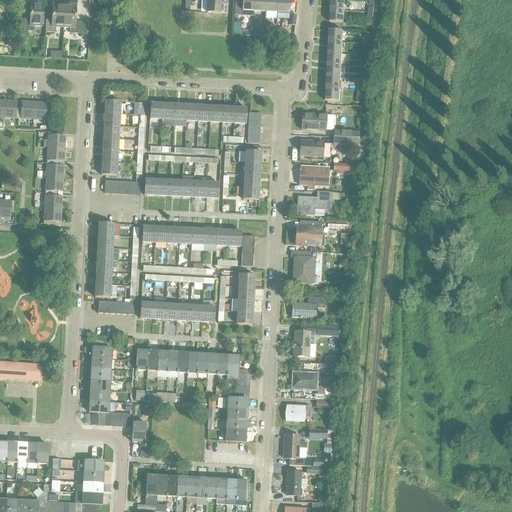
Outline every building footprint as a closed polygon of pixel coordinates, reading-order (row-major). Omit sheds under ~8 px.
[(242,0),(241,12),(241,16),(253,17),(254,12),(254,0),(242,0)] [(254,0),(254,12),(265,13),(265,0),(254,0)] [(265,19),(277,19),(277,0),(265,0),(265,13),(265,19)] [(289,0),(277,0),(277,19),(289,20),(290,0),(289,0)] [(330,0),(330,10),(344,11),(344,0),(330,0)] [(42,27),(43,3),(31,2),(30,19),(24,19),(24,31),(34,32),(34,26),(42,27)] [(221,2),(207,2),(206,14),(221,14),(221,2)] [(56,27),(64,28),(65,4),(54,3),(53,20),(46,20),(46,33),(55,33),(56,27)] [(65,4),(64,28),(71,28),(71,34),(80,34),(81,22),(76,22),(77,4),(65,4)] [(344,11),(330,10),(330,23),(343,24),(344,11)] [(329,30),(328,43),(342,43),(343,31),(329,30)] [(356,103),(361,104),(370,33),(365,33),(356,103)] [(328,43),(328,54),(342,55),(342,43),(328,43)] [(328,54),(327,66),(341,66),(342,55),(328,54)] [(327,66),(326,78),(340,79),(341,66),(327,66)] [(326,78),(326,89),(340,90),(340,79),(326,78)] [(340,90),(326,89),(325,101),(339,102),(340,90)] [(3,119),(18,120),(19,108),(17,108),(17,102),(4,101),(3,119)] [(18,120),(33,120),(34,103),(22,102),(21,108),(19,108),(18,120)] [(105,102),(104,114),(120,115),(120,103),(105,102)] [(34,103),(33,120),(49,121),(50,110),(47,109),(47,104),(34,103)] [(139,116),(145,117),(145,111),(136,111),(136,104),(134,103),(133,116),(139,116)] [(149,120),(162,120),(163,105),(150,104),(149,120)] [(162,120),(174,121),(175,105),(163,105),(162,120)] [(174,121),(186,121),(187,106),(175,105),(174,121)] [(186,121),(198,122),(199,107),(187,106),(186,121)] [(198,122),(210,123),(211,107),(199,107),(198,122)] [(210,123),(222,123),(223,108),(211,107),(210,123)] [(222,123),(234,124),(235,109),(223,108),(222,123)] [(235,109),(234,124),(246,125),(246,109),(235,109)] [(104,114),(104,127),(119,127),(120,115),(104,114)] [(302,114),(301,130),(325,132),(325,131),(333,131),(333,117),(326,117),(326,116),(302,114)] [(104,127),(103,139),(119,139),(119,127),(104,127)] [(334,131),(334,138),(359,140),(359,133),(334,131)] [(49,133),(48,148),(65,149),(66,137),(60,136),(61,133),(49,133)] [(359,140),(334,138),(333,146),(358,148),(359,140)] [(103,139),(103,151),(118,152),(119,139),(103,139)] [(330,145),(323,144),(323,143),(301,141),(300,157),(322,158),(322,157),(329,158),(329,145),(330,145)] [(48,148),(47,164),(59,164),(59,162),(65,162),(65,149),(48,148)] [(103,151),(102,163),(117,164),(118,152),(103,151)] [(240,153),(239,164),(245,164),(260,165),(261,152),(246,152),(246,153),(240,153)] [(117,164),(102,163),(101,176),(117,177),(117,164)] [(47,164),(46,179),(64,180),(65,167),(59,167),(59,164),(47,164)] [(245,164),(244,176),(260,177),(260,165),(245,164)] [(333,171),(349,172),(349,175),(355,176),(356,166),(333,165),(333,171)] [(299,168),(299,171),(300,171),(299,186),(307,186),(307,190),(313,190),(313,187),(327,187),(329,169),(299,168)] [(244,176),(244,189),(259,189),(260,177),(244,176)] [(46,179),(45,194),(57,194),(57,192),(63,192),(64,180),(46,179)] [(145,196),(157,197),(157,182),(145,181),(145,196)] [(104,194),(140,196),(141,184),(105,182),(104,194)] [(157,197),(169,197),(170,182),(157,182),(157,197)] [(169,197),(181,198),(182,183),(170,182),(169,197)] [(181,198),(194,198),(194,183),(182,183),(181,198)] [(194,198),(206,199),(207,184),(194,183),(194,198)] [(207,184),(206,199),(218,199),(219,184),(207,184)] [(259,189),(244,189),(243,200),(258,201),(259,189)] [(298,198),(297,216),(314,217),(314,210),(324,211),(331,211),(332,193),(318,192),(318,199),(298,198)] [(45,194),(44,209),(62,210),(63,198),(57,197),(57,194),(45,194)] [(0,201),(0,218),(11,219),(11,213),(14,213),(14,202),(0,201)] [(62,210),(44,209),(44,225),(55,225),(56,222),(61,223),(62,210)] [(325,235),(321,235),(322,223),(303,222),(303,228),(296,227),(295,246),(324,247),(325,235)] [(99,224),(98,236),(113,237),(114,225),(99,224)] [(142,243),(155,244),(155,229),(143,228),(142,243)] [(155,244),(167,244),(167,229),(155,229),(155,244)] [(167,244),(179,245),(180,230),(167,229),(167,244)] [(179,245),(191,245),(192,230),(180,230),(179,245)] [(191,245),(203,246),(204,231),(192,230),(191,245)] [(203,246),(216,247),(217,231),(204,231),(203,246)] [(216,247),(228,247),(229,232),(217,231),(216,247)] [(229,232),(228,247),(241,248),(241,233),(229,232)] [(98,236),(98,249),(113,249),(113,237),(98,236)] [(98,249),(97,261),(112,261),(113,249),(98,249)] [(316,260),(317,253),(300,252),(300,258),(294,258),(293,283),(310,284),(312,259),(316,260)] [(97,261),(96,273),(111,274),(112,261),(97,261)] [(336,271),(336,278),(345,279),(345,271),(336,271)] [(96,273),(95,286),(111,286),(111,274),(96,273)] [(239,275),(239,288),(254,289),(255,276),(239,275)] [(111,286),(95,286),(95,298),(110,299),(111,286)] [(239,288),(238,300),(253,301),(254,289),(239,288)] [(291,319),(321,321),(322,305),(320,305),(320,299),(307,298),(307,304),(291,303),(291,319)] [(238,300),(237,312),(253,313),(253,301),(238,300)] [(98,314),(134,316),(135,304),(99,302),(98,314)] [(140,319),(152,320),(153,305),(141,304),(140,319)] [(152,320),(164,321),(165,305),(153,305),(152,320)] [(164,321),(177,321),(178,306),(165,305),(164,321)] [(177,321),(189,322),(190,307),(178,306),(177,321)] [(189,322),(201,323),(202,307),(190,307),(189,322)] [(202,307),(201,323),(214,323),(215,308),(202,307)] [(253,313),(237,312),(237,325),(252,326),(253,313)] [(339,328),(317,327),(301,326),(300,333),(294,332),(293,357),(307,358),(313,358),(315,334),(316,334),(316,335),(338,336),(339,328)] [(92,348),(91,359),(112,360),(112,350),(92,348)] [(136,371),(147,372),(148,351),(138,351),(136,371)] [(147,372),(157,372),(158,352),(148,351),(147,372)] [(157,372),(157,376),(166,377),(167,373),(168,353),(158,352),(157,372)] [(167,373),(166,377),(176,378),(177,374),(178,353),(168,353),(167,373)] [(177,374),(187,374),(188,354),(178,353),(177,374)] [(187,374),(197,375),(198,354),(188,354),(187,374)] [(197,375),(207,375),(208,355),(198,354),(197,375)] [(208,355),(207,375),(216,376),(218,355),(208,355)] [(216,376),(227,376),(228,356),(218,355),(216,376)] [(228,356),(227,376),(226,382),(236,382),(236,380),(237,377),(237,374),(238,357),(228,356)] [(324,365),(336,365),(336,357),(328,356),(327,357),(325,359),(324,360),(324,365)] [(91,359),(91,370),(111,371),(112,360),(91,359)] [(0,378),(41,381),(42,366),(0,363),(0,378)] [(91,370),(90,380),(111,382),(111,371),(91,370)] [(293,391),(317,392),(318,374),(292,373),(291,383),(293,383),(293,391)] [(90,380),(89,391),(110,392),(111,382),(90,380)] [(226,396),(226,389),(221,389),(221,387),(216,387),(216,396),(226,396)] [(137,389),(138,398),(146,398),(145,389),(137,389)] [(89,391),(89,402),(109,403),(110,392),(89,391)] [(249,400),(249,393),(236,392),(235,399),(248,400),(249,400)] [(155,402),(165,403),(165,394),(156,393),(156,395),(155,395),(155,402)] [(165,394),(165,403),(175,403),(175,394),(165,394)] [(228,399),(228,410),(247,411),(248,400),(235,399),(228,399)] [(88,413),(92,413),(98,413),(104,414),(109,414),(109,413),(109,403),(89,402),(88,413)] [(310,418),(310,407),(286,406),(286,422),(303,423),(304,418),(310,418)] [(228,410),(227,421),(247,422),(247,411),(228,410)] [(227,421),(226,432),(246,433),(247,422),(227,421)] [(132,443),(143,444),(145,424),(133,423),(132,443)] [(324,444),(323,454),(331,454),(331,444),(332,432),(327,431),(309,430),(309,439),(325,440),(324,444)] [(246,433),(226,432),(226,442),(245,443),(246,433)] [(313,460),(298,459),(298,449),(306,450),(306,443),(299,442),(299,437),(285,436),(284,452),(285,452),(285,459),(291,460),(290,466),(312,467),(313,460)] [(7,463),(17,464),(18,443),(8,443),(7,463)] [(17,464),(27,464),(27,444),(18,443),(17,464)] [(27,464),(37,465),(37,444),(27,444),(27,464)] [(37,444),(37,465),(47,465),(48,445),(37,444)] [(141,449),(140,457),(149,457),(149,449),(141,449)] [(52,470),(52,471),(57,471),(57,470),(60,470),(61,460),(53,460),(52,470)] [(84,472),(104,473),(104,462),(78,461),(78,472),(84,472)] [(84,472),(83,483),(103,484),(104,473),(84,472)] [(287,496),(300,497),(301,474),(287,473),(286,488),(288,488),(287,496)] [(147,476),(145,499),(156,499),(157,477),(147,476)] [(157,477),(156,499),(166,500),(166,497),(167,477),(157,477)] [(167,477),(166,497),(176,498),(177,478),(167,477)] [(177,478),(176,498),(186,499),(187,478),(177,478)] [(187,478),(186,499),(196,499),(197,479),(187,478)] [(197,479),(196,499),(206,500),(207,479),(197,479)] [(207,479),(206,500),(216,500),(217,480),(207,479)] [(217,480),(216,500),(216,505),(226,506),(227,481),(217,480)] [(236,506),(236,501),(237,481),(227,481),(226,506),(236,506)] [(236,501),(236,506),(246,507),(246,502),(247,482),(237,481),(236,501)] [(83,483),(83,494),(103,495),(103,484),(83,483)] [(50,511),(51,503),(47,503),(47,487),(43,486),(43,493),(37,499),(36,502),(27,502),(26,511),(50,511)] [(83,494),(82,505),(88,505),(95,505),(101,506),(102,506),(103,495),(83,494)] [(5,511),(16,511),(17,501),(6,501),(5,511)] [(16,511),(26,511),(27,502),(17,501),(16,511)]
